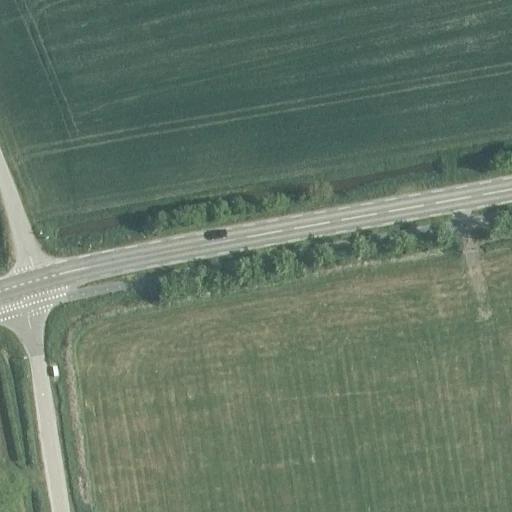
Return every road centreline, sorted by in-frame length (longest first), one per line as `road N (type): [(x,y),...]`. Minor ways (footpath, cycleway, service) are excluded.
road 1 (secondary): [(35,281),(511,186)]
road 2 (unclassified): [(59,511),(26,309),(35,281)]
